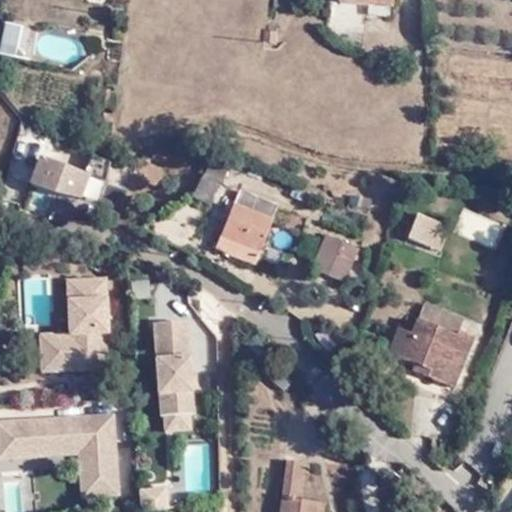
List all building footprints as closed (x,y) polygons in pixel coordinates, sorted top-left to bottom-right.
[(398,11),(398,0),(343,0),(344,1),(368,3),(369,9),(398,11)] [(5,21),(1,53),(19,55),(23,23),(5,21)] [(114,87),(98,87),(97,120),(113,121),(114,87)] [(74,204),(83,181),(37,164),(27,190),(50,199),(74,204)] [(227,176),(212,170),(201,200),(216,206),(227,176)] [(275,222),(280,208),(239,194),(234,208),(275,222)] [(219,249),(258,266),(275,222),(234,208),(219,249)] [(440,228),(415,219),(407,241),(430,250),(438,231),(440,228)] [(438,254),(446,235),(438,231),(430,250),(438,254)] [(352,252),(320,240),(310,268),(342,282),(352,252)] [(56,321),(53,275),(23,277),(26,323),(56,321)] [(41,372),(112,371),(110,276),(69,277),(70,332),(40,333),(41,372)] [(461,323),(419,306),(412,323),(454,339),(455,335),(461,323)] [(196,416),(189,322),(155,325),(163,419),(166,419),(192,416),(196,416)] [(408,334),(394,329),(384,355),(410,366),(407,373),(450,391),(458,371),(444,365),(454,339),(412,323),(408,334)] [(458,371),(470,341),(455,335),(454,339),(444,365),(458,371)] [(0,459),(79,455),(81,497),(121,495),(116,412),(0,419),(0,459)] [(193,430),(192,416),(166,419),(168,432),(193,430)] [(215,446),(183,449),(187,495),(219,492),(215,446)] [(319,511),(320,505),(302,504),(308,466),(290,463),(283,511),(319,511)] [(171,507),(168,488),(143,491),(144,510),(171,507)]
